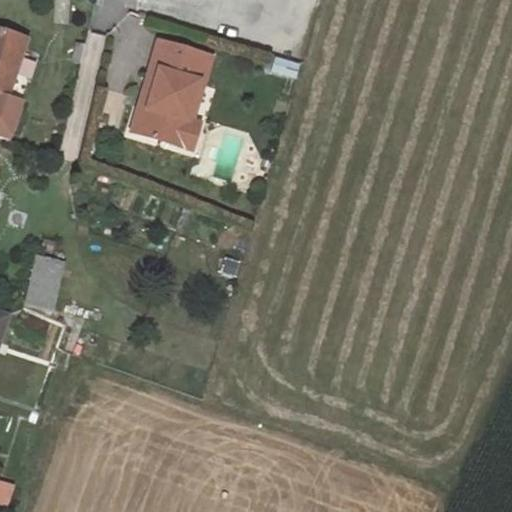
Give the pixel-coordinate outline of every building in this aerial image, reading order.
[(0,33),(0,96),(4,98),(24,40),(0,33)] [(136,106),(128,133),(175,146),(195,84),(201,86),(209,57),(155,42),(147,70),(155,72),(144,108),(136,106)] [(69,66),(77,68),(81,48),(73,47),(69,66)] [(147,70),(136,106),(144,108),(155,72),(147,70)] [(190,122),(201,86),(195,84),(175,146),(189,150),(197,124),(190,122)] [(32,258),(30,267),(59,277),(63,265),(32,258)] [(30,267),(21,305),(51,312),(59,277),(30,267)] [(0,349),(10,319),(0,315),(0,349)] [(0,503),(5,506),(11,487),(0,483),(0,503)]
